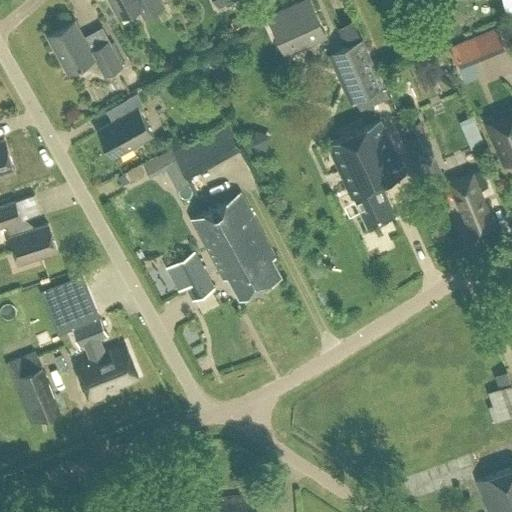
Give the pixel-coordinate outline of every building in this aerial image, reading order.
[(110,0),(120,16),(139,6),(144,15),(165,4),(162,0),(110,0)] [(327,35),(309,0),(302,0),(268,17),(286,54),(327,35)] [(92,49),(76,19),(48,34),(68,71),(96,56),(105,73),(123,64),(109,39),(92,49)] [(505,45),(497,26),(467,38),(475,57),(505,45)] [(384,85),(362,37),(335,49),(357,97),(384,85)] [(144,104),(137,91),(127,97),(134,109),(98,128),(113,155),(153,134),(138,107),(144,104)] [(405,173),(380,117),(327,141),(352,196),(355,195),(368,224),(395,211),(383,183),(405,173)] [(241,147),(227,120),(172,149),(186,176),(241,147)] [(511,155),(511,123),(493,132),(505,159),(511,155)] [(0,138),(0,174),(16,169),(5,137),(0,138)] [(444,175),(431,145),(418,151),(430,181),(444,175)] [(471,232),(494,223),(480,189),(488,186),(480,168),(450,181),(471,232)] [(276,255),(241,190),(191,217),(224,277),(228,275),(240,296),(281,273),(272,257),(276,255)] [(21,218),(15,199),(0,204),(0,225),(6,223),(10,235),(19,262),(57,249),(48,222),(27,229),(23,217),(21,218)] [(393,233),(401,229),(397,219),(385,224),(387,229),(367,238),(374,255),(398,245),(393,233)] [(196,253),(175,264),(193,298),(214,286),(196,253)] [(139,374),(125,343),(111,348),(104,349),(99,336),(107,332),(99,315),(72,326),(79,343),(85,343),(91,356),(75,363),(90,399),(118,388),(116,383),(139,374)] [(511,414),(511,382),(488,391),(499,419),(511,414)] [(511,511),(511,464),(477,478),(489,511),(495,511),(496,511),(495,511),(511,511)] [(259,511),(258,493),(191,499),(192,511),(259,511)]
